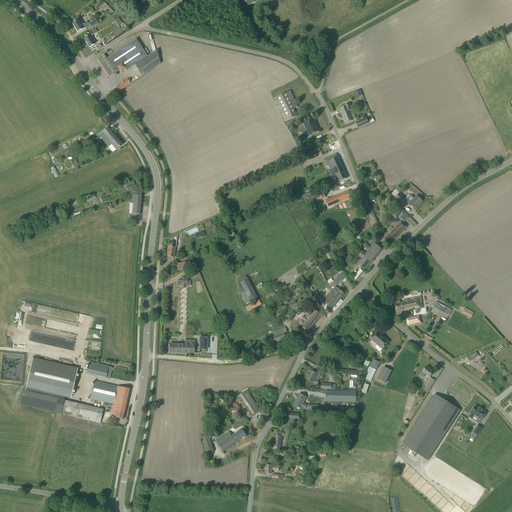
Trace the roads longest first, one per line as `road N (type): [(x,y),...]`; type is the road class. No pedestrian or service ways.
road 1 (tertiary): [(120,509),(141,396),(158,179),(148,153),(78,65)]
road 2 (unclassified): [(387,254),(328,112),(290,64),(139,27)]
road 3 (unclassified): [(247,511),(266,418),(303,346),(357,287)]
road 4 (unclassified): [(511,419),(357,287)]
road 5 (unclassified): [(387,254),(456,192),(511,160)]
road 6 (unclassified): [(0,486),(120,509)]
